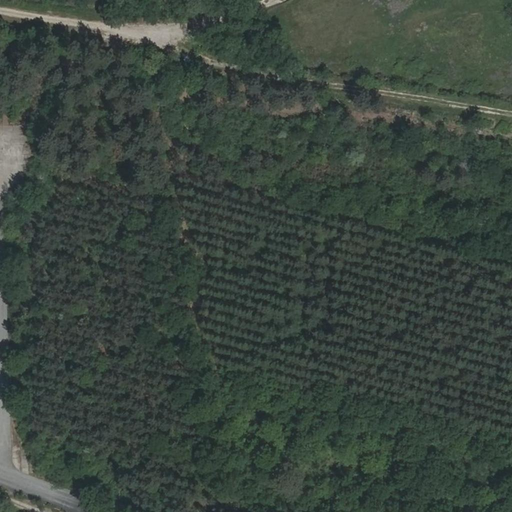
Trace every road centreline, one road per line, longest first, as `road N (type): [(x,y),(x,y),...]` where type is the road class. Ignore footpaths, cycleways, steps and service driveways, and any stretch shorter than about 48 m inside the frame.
road 1 (track): [(167,37),(199,57),(267,74),(511,112)]
road 2 (track): [(0,12),(167,37),(270,0)]
